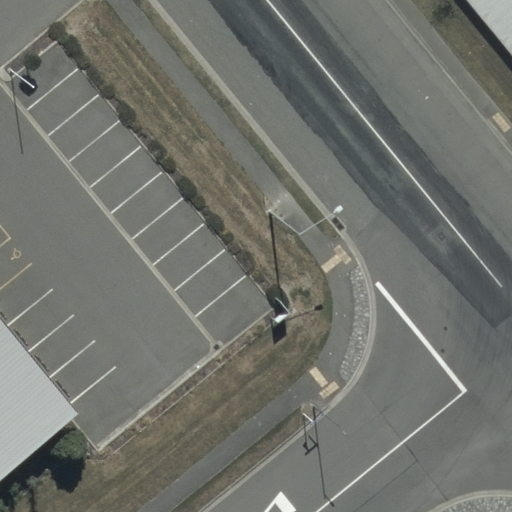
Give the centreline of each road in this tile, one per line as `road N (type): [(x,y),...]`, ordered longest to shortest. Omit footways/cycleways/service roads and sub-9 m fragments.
road 1 (tertiary): [(269,0),(511,297)]
road 2 (residential): [(316,511),(511,350)]
